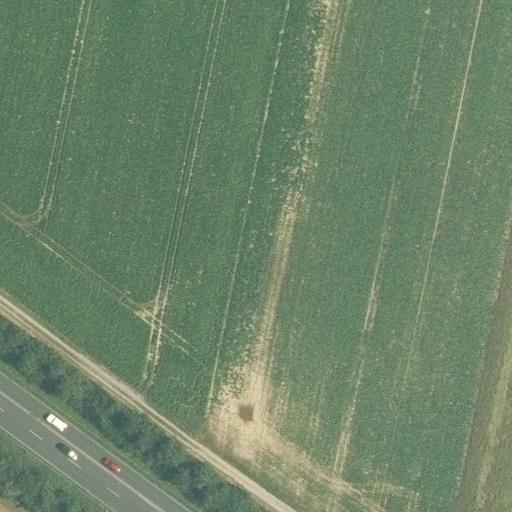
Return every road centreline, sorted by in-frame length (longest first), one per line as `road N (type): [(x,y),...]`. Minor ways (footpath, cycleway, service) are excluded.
road 1 (track): [(284,511),(0,303)]
road 2 (trunk): [(0,402),(148,511)]
